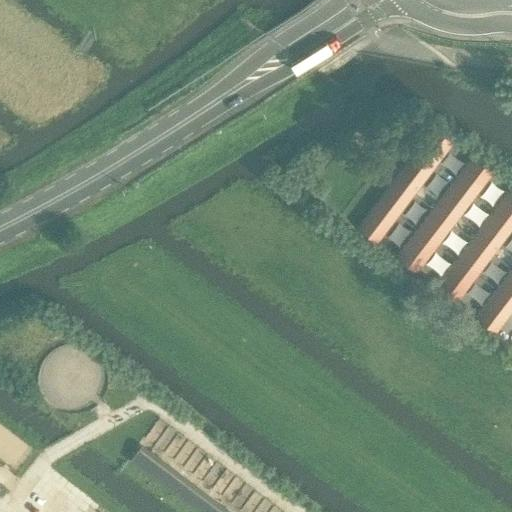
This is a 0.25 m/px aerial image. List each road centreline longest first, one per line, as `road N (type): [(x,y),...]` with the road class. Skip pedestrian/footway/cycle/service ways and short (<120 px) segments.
road 1 (primary): [(239,87),(0,230)]
road 2 (primary): [(239,87),(304,59),(400,0)]
road 3 (primary): [(339,0),(277,40),(239,87)]
